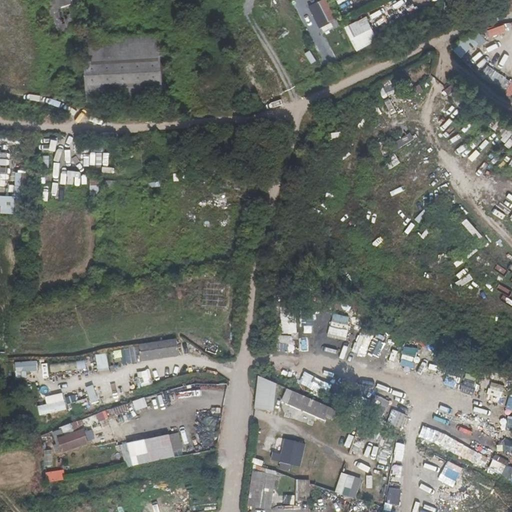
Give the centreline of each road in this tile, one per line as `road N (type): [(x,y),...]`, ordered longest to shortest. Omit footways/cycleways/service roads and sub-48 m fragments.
road 1 (track): [(297,117),(266,218),(242,352),(227,511)]
road 2 (track): [(297,117),(82,131),(0,121)]
road 3 (residential): [(511,19),(453,37),(297,117)]
road 4 (unknown): [(242,352),(324,372),(401,372)]
